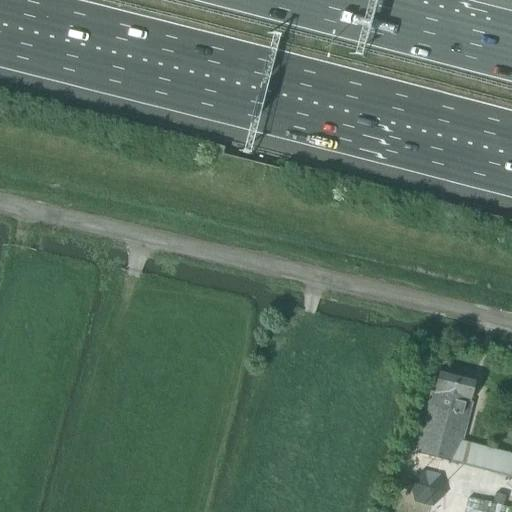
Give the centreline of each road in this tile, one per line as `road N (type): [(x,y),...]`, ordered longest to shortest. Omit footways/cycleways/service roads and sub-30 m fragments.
road 1 (motorway): [(0,26),(511,157)]
road 2 (unclassified): [(511,328),(0,206)]
road 3 (motorway): [(511,54),(294,0)]
